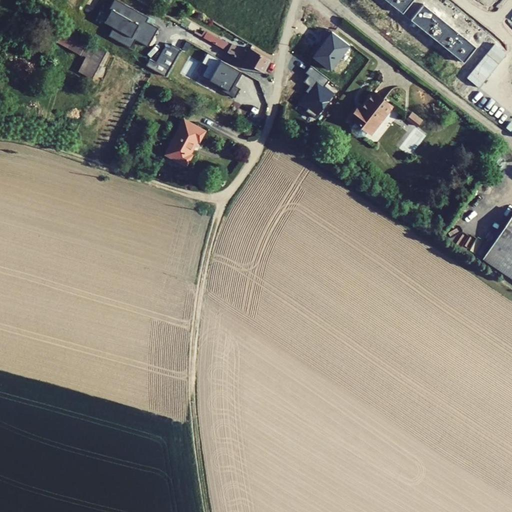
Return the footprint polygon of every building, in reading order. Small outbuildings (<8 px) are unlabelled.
[(147,16),(118,0),(113,0),(109,8),(111,9),(104,22),(113,27),(108,35),(131,48),(135,39),(148,46),(158,27),(144,19),(147,16)] [(386,0),(403,13),(413,0),(386,0)] [(423,4),(411,20),(464,63),(476,47),(423,4)] [(75,34),(76,32),(65,25),(55,41),(67,48),(75,34)] [(316,45),(309,54),(330,70),(349,45),(328,29),(323,37),(326,39),(319,48),(316,45)] [(218,37),(206,31),(203,37),(214,44),(218,37)] [(106,51),(75,34),(67,48),(85,58),(79,71),(92,78),(106,51)] [(214,44),(263,72),(270,59),(250,48),(247,53),(231,44),(231,45),(218,37),(214,44)] [(149,59),(146,65),(165,76),(181,49),(172,44),(170,48),(165,46),(156,62),(149,59)] [(242,71),(207,52),(201,62),(206,65),(201,75),(218,85),(217,87),(234,97),(239,88),(234,85),(242,71)] [(356,101),(349,111),(354,115),(350,120),(351,126),(356,130),(362,129),(366,124),(369,127),(391,99),(372,84),(358,102),(356,101)] [(411,106),(406,112),(416,119),(421,113),(411,106)] [(184,120),(165,154),(186,165),(191,156),(189,155),(197,140),(199,141),(205,131),(184,120)] [(511,217),(491,250),(511,263),(511,217)]
